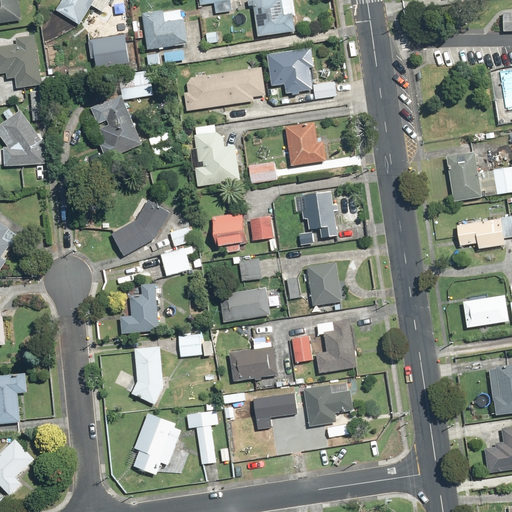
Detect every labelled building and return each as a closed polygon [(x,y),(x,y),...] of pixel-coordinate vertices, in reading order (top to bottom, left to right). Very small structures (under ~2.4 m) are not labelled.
[(0,0),(0,25),(26,22),(22,0),(0,0)] [(67,0),(61,12),(85,26),(96,7),(107,13),(114,0),(67,0)] [(251,0),(252,8),(258,7),(262,39),(299,34),(295,0),(251,0)] [(151,49),(190,43),(187,17),(168,20),(166,7),(145,10),(151,49)] [(144,19),(135,20),(137,39),(146,38),(144,19)] [(100,57),(102,70),(133,66),(129,35),(91,40),(93,58),(100,57)] [(0,74),(4,74),(5,80),(18,78),(19,88),(43,85),(37,36),(18,38),(19,44),(0,46),(0,74)] [(291,94),(315,91),(312,70),(318,69),(315,49),(272,55),(276,87),(290,85),(291,94)] [(163,54),(148,56),(150,67),(165,65),(163,54)] [(511,68),(500,71),(506,108),(511,106),(511,68)] [(266,69),(190,79),(192,93),(186,94),(189,113),(257,103),(257,98),(270,96),(266,69)] [(153,71),(122,75),(126,100),(156,96),(153,71)] [(337,81),(316,84),(319,101),(340,97),(337,81)] [(49,90),(32,92),(34,117),(52,115),(49,90)] [(109,157),(144,142),(123,94),(93,107),(99,122),(108,118),(110,123),(101,127),(108,141),(103,143),(109,157)] [(0,131),(12,147),(7,147),(7,150),(0,150),(1,167),(52,165),(50,144),(25,112),(0,131)] [(322,141),(320,126),(290,130),(295,168),(331,163),(328,140),(322,141)] [(198,169),(201,188),(245,181),(240,149),(224,151),(220,127),(199,130),(204,168),(198,169)] [(175,135),(154,141),(158,157),(180,151),(175,135)] [(511,169),(497,172),(494,153),(450,160),(457,204),(511,194),(511,169)] [(279,161),(252,165),(255,185),(282,181),(279,161)] [(312,219),(313,230),(324,229),(325,238),(343,236),(339,192),(300,196),(302,211),(305,211),(306,220),(312,219)] [(116,234),(127,257),(155,243),(173,210),(153,200),(142,221),(116,234)] [(249,213),(217,219),(222,250),(254,245),(249,213)] [(273,216),(254,219),(257,241),(276,239),(273,216)] [(511,237),(511,217),(462,226),(465,245),(481,243),(482,249),(511,245),(510,238),(511,237)] [(5,257),(20,235),(0,220),(0,274),(1,275),(11,262),(5,257)] [(316,233),(302,233),(302,245),(317,245),(316,233)] [(187,245),(163,251),(170,279),(194,272),(187,245)] [(262,260),(242,263),(245,282),(264,279),(262,260)] [(338,261),(309,268),(317,306),(346,299),(338,261)] [(164,330),(159,287),(145,288),(146,297),(132,298),(135,316),(124,318),(126,335),(164,330)] [(271,287),(221,293),(225,324),(275,318),(271,287)] [(468,303),(471,329),(511,323),(511,313),(510,297),(468,303)] [(361,368),(352,320),(337,323),(338,331),(327,333),(330,353),(321,355),(325,375),(361,368)] [(204,332),(180,335),(182,358),(206,356),(204,332)] [(312,336),(295,338),(298,364),(316,362),(312,336)] [(164,349),(138,349),(142,383),(136,393),(156,406),(168,389),(164,349)] [(279,349),(233,354),(236,384),(283,378),(279,349)] [(294,360),(285,362),(287,378),(296,377),(294,360)] [(511,364),(500,367),(505,395),(497,396),(501,414),(511,411),(511,364)] [(28,373),(0,374),(0,423),(22,422),(20,394),(29,394),(28,373)] [(334,383),(308,387),(314,427),(337,423),(336,415),(358,411),(355,393),(336,396),(334,383)] [(300,410),(297,390),(256,397),(260,426),(274,424),(272,414),(300,410)] [(220,411),(189,415),(191,431),(200,430),(204,466),(219,464),(214,427),(222,427),(220,411)] [(153,413),(139,447),(146,450),(139,466),(159,474),(165,460),(171,463),(186,428),(153,413)] [(486,450),(490,472),(511,468),(511,429),(506,430),(507,441),(498,442),(499,448),(486,450)] [(39,459),(20,440),(0,459),(0,481),(15,496),(27,483),(21,477),(39,459)]
